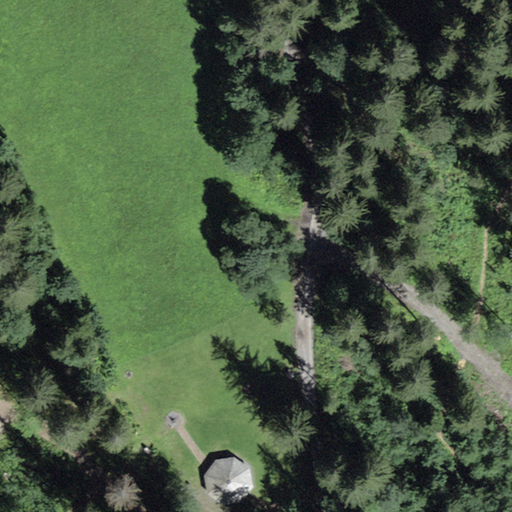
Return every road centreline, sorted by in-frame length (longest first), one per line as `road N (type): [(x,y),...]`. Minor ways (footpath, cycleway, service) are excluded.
road 1 (track): [(317,511),(305,427),(311,136),(276,0)]
road 2 (track): [(309,231),(437,268),(511,359)]
